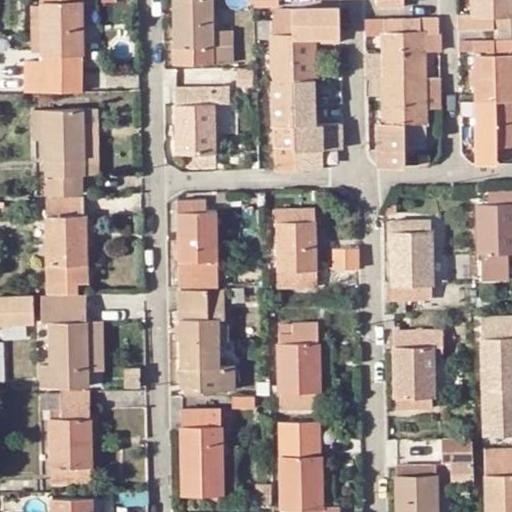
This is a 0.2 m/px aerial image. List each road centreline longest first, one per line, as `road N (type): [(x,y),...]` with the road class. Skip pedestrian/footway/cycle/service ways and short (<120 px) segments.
road 1 (residential): [(359,175),(371,511)]
road 2 (residential): [(155,181),(168,511)]
road 3 (residential): [(155,181),(359,175)]
road 4 (residential): [(152,0),(155,181)]
road 5 (residential): [(353,0),(359,175)]
road 6 (residential): [(447,0),(453,168)]
